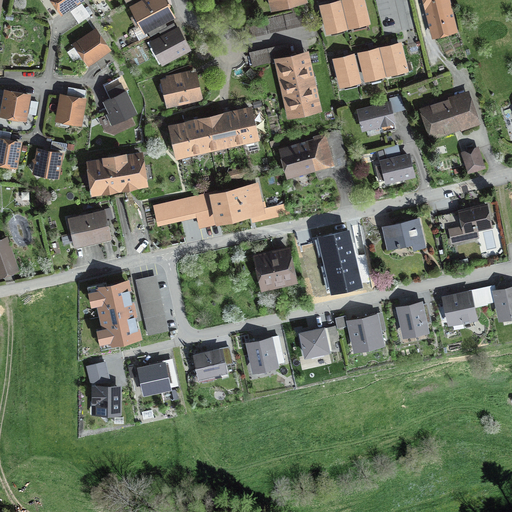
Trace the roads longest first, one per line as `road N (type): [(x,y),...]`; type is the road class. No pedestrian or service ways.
road 1 (residential): [(166,253),(186,339),(511,267)]
road 2 (residential): [(511,174),(166,253)]
road 3 (residential): [(166,253),(0,291)]
